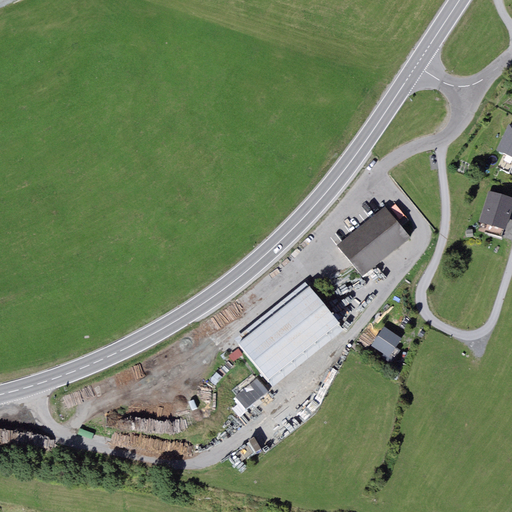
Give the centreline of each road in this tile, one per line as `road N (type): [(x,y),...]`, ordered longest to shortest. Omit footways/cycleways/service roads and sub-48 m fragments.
road 1 (primary): [(416,64),(325,192),(237,278),(108,356),(0,394)]
road 2 (residential): [(464,86),(442,145),(444,230),(422,305),(445,329),(482,331),(511,261)]
